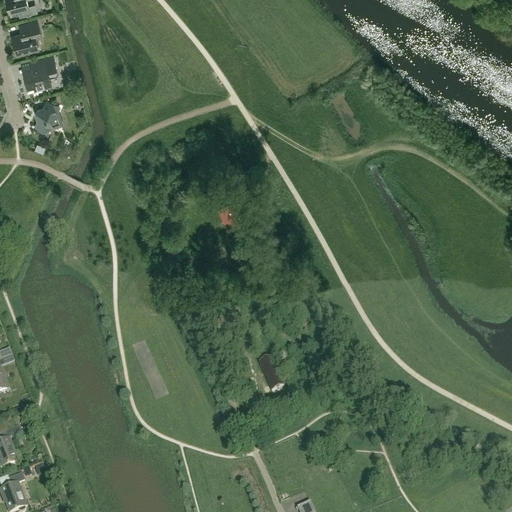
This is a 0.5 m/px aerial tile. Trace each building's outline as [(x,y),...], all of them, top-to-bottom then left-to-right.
[(28,7),(26,0),(6,0),(10,13),(18,10),(19,17),(27,15),(27,16),(31,15),(31,14),(37,12),(35,5),(28,7)] [(42,38),(41,33),(38,21),(19,26),(21,33),(12,35),(17,55),(39,49),(36,40),(42,38)] [(58,75),(53,57),(22,65),(28,88),(34,86),(36,90),(51,86),(49,78),(58,75)] [(60,123),(57,113),(59,107),(47,101),(44,108),(37,110),(35,114),(38,122),(36,127),(48,133),(51,126),(60,123)] [(244,232),(235,214),(230,204),(217,210),(232,239),(244,232)] [(0,362),(13,357),(10,350),(0,353),(0,362)] [(284,387),(271,358),(259,363),(272,392),(284,387)] [(0,393),(9,390),(0,367),(0,393)] [(19,462),(10,439),(22,435),(19,427),(0,435),(3,442),(0,442),(0,465),(1,469),(19,462)] [(30,468),(23,470),(25,476),(32,474),(30,468)] [(27,507),(18,484),(25,482),(22,475),(9,480),(11,486),(0,490),(0,491),(4,502),(5,501),(9,511),(14,511),(19,510),(19,511),(23,511),(25,511),(26,510),(25,508),(27,507)] [(0,489),(9,486),(7,480),(0,481),(0,489)] [(314,511),(310,503),(297,509),(298,511),(314,511)]
